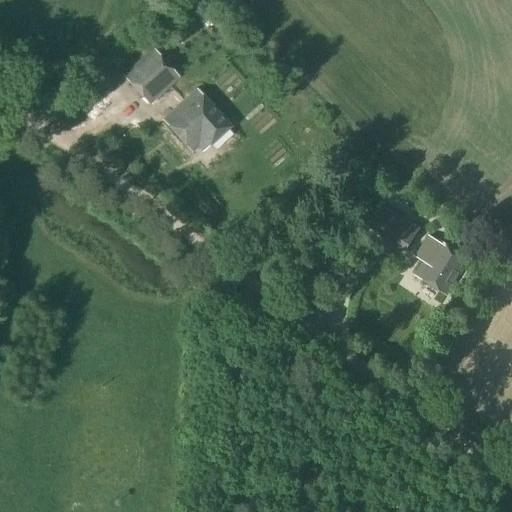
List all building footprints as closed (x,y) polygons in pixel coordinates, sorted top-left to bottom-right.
[(122,76),(148,105),(178,78),(152,49),(122,76)] [(108,102),(128,122),(145,105),(125,85),(108,102)] [(162,121),(191,152),(204,141),(208,146),(229,127),(196,91),(162,121)] [(379,233),(406,250),(419,230),(391,213),(379,233)] [(427,258),(416,276),(446,296),(469,260),(439,241),(437,242),(429,237),(419,253),(427,258)]
